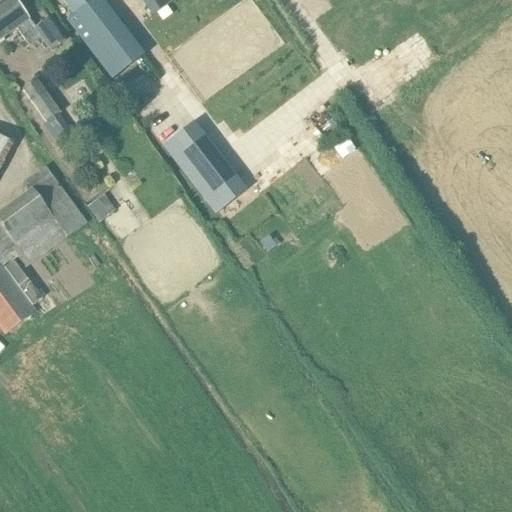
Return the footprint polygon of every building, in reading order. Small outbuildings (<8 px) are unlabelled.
[(41,40),(50,53),(67,41),(51,18),(36,29),(30,21),(15,0),(4,0),(0,3),(0,41),(16,30),(30,47),(41,40)] [(92,0),(57,0),(71,18),(67,21),(112,80),(144,56),(111,12),(101,0),(93,0),(93,1),(92,0)] [(139,0),(152,18),(178,0),(139,0)] [(396,33),(373,49),(406,99),(428,83),(425,79),(443,66),(417,27),(400,39),(396,33)] [(20,93),(56,146),(74,134),(37,81),(20,93)] [(196,122),(165,146),(216,216),(248,190),(196,122)] [(0,173),(16,145),(0,136),(0,173)] [(27,183),(33,192),(0,215),(0,224),(17,249),(15,251),(26,268),(66,240),(87,225),(48,169),(27,183)] [(88,208),(99,224),(115,212),(104,197),(88,208)] [(0,266),(0,327),(7,336),(15,330),(20,337),(36,325),(30,318),(36,314),(0,266)]
